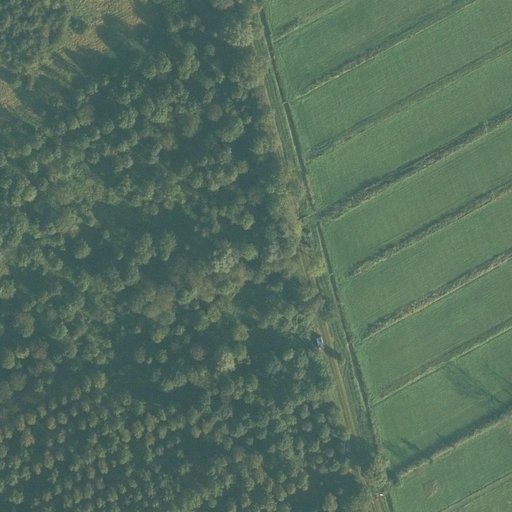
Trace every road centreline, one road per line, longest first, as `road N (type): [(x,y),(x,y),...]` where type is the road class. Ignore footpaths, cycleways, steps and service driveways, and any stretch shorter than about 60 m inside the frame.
road 1 (track): [(233,0),(368,472)]
road 2 (track): [(0,431),(107,372),(204,407),(226,434),(355,478)]
